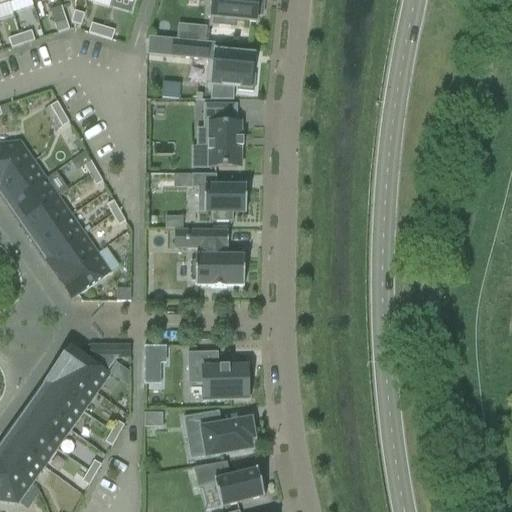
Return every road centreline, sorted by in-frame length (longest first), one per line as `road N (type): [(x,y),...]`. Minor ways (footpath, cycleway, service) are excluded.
road 1 (secondary): [(403,511),(382,252),(390,130),(415,0)]
road 2 (residential): [(284,323),(286,122),(299,0)]
road 3 (residential): [(76,325),(284,323)]
road 4 (residential): [(310,511),(284,323)]
